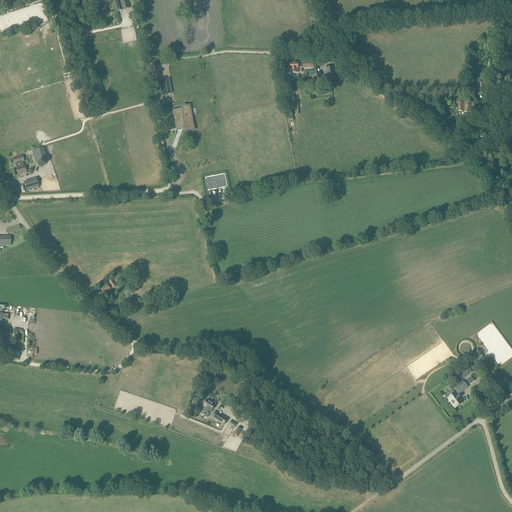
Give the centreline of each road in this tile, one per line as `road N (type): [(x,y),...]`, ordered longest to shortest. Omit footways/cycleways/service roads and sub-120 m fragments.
road 1 (unclassified): [(482,418),(393,480),(346,433),(211,354),(133,342),(103,321),(57,275),(0,192)]
road 2 (track): [(306,0),(360,77),(385,103),(473,160),(511,215)]
road 3 (unknown): [(3,198),(169,187),(181,174),(168,147)]
